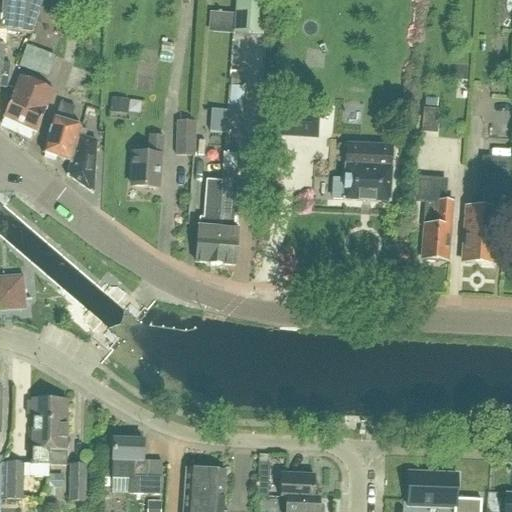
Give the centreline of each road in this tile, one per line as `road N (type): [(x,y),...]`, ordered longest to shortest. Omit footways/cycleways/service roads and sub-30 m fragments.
road 1 (tertiary): [(511,325),(271,314),(216,301),(140,266),(9,160)]
road 2 (residential): [(0,340),(52,360),(161,427),(222,440),(335,445),(355,468),(357,511)]
